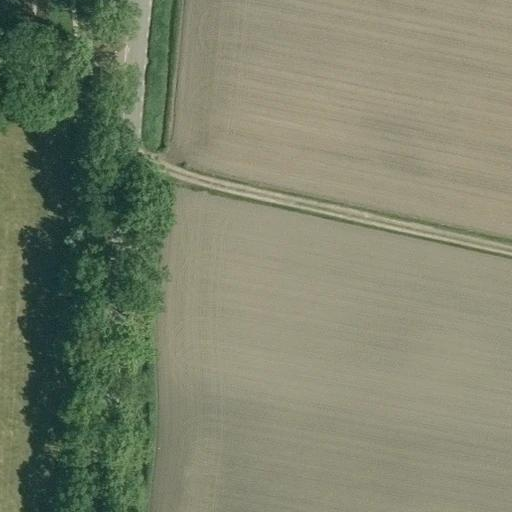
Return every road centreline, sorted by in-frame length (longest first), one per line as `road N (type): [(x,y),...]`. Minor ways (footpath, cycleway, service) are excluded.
road 1 (unclassified): [(99,511),(142,0)]
road 2 (track): [(511,249),(128,160)]
